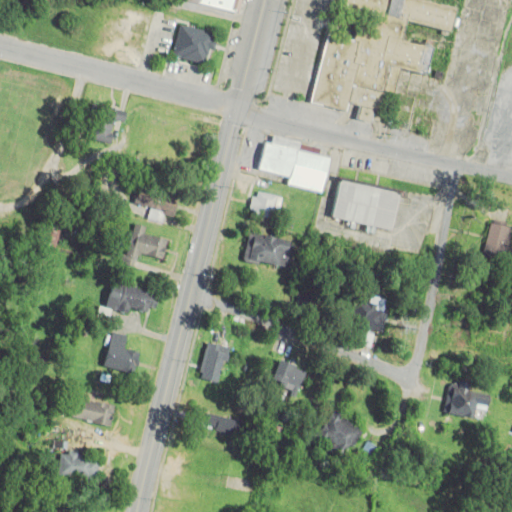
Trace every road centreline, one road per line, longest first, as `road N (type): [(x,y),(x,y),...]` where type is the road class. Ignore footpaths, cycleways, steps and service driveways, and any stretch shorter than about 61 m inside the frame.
road 1 (tertiary): [(137,511),(264,0)]
road 2 (residential): [(511,179),(238,108)]
road 3 (residential): [(0,45),(238,108)]
road 4 (residential): [(395,373),(416,361),(457,166)]
road 5 (residential): [(190,295),(395,373)]
